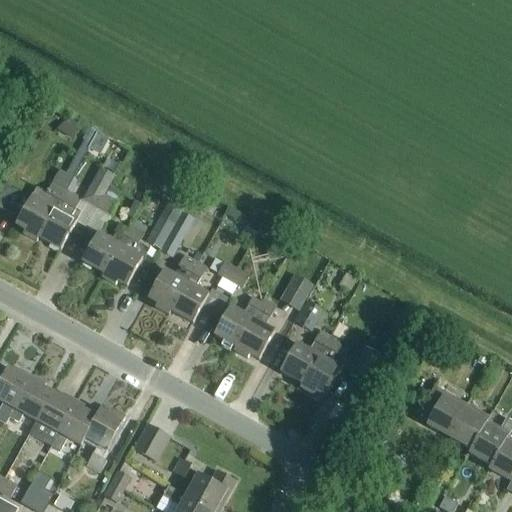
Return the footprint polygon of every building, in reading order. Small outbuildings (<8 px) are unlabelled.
[(98,210),(113,183),(116,178),(100,169),(83,201),(98,210)] [(0,190),(0,218),(16,227),(25,232),(23,236),(37,244),(39,240),(38,240),(63,195),(64,195),(65,192),(52,184),(46,195),(36,190),(31,200),(3,184),(0,190)] [(77,224),(71,220),(80,202),(77,200),(79,197),(66,190),(65,192),(64,195),(63,195),(38,240),(39,240),(61,252),(77,224)] [(104,198),(98,210),(111,217),(117,205),(104,198)] [(160,251),(174,227),(160,219),(146,244),(160,251)] [(161,252),(172,258),(187,232),(177,225),(161,252)] [(104,276),(129,232),(120,227),(111,243),(98,235),(82,264),(104,276)] [(129,232),(104,276),(102,280),(115,287),(117,284),(127,289),(141,263),(143,264),(147,257),(139,244),(144,235),(131,228),(129,232)] [(184,258),(173,277),(164,272),(148,301),(157,306),(155,310),(169,317),(171,313),(198,265),(184,258)] [(198,265),(171,313),(193,326),(209,297),(195,290),(206,270),(198,265)] [(230,283),(237,272),(224,265),(218,276),(230,283)] [(249,279),(237,272),(230,283),(243,290),(249,279)] [(299,313),(313,287),(294,277),(280,302),(299,313)] [(236,349),(261,305),(252,300),(243,316),(230,309),(214,337),(236,349)] [(261,305),(236,349),(234,353),(247,361),(250,357),(259,362),(275,334),(265,328),(276,309),(263,301),(261,305)] [(306,303),(294,324),(312,333),(323,312),(306,303)] [(280,374),(302,386),(329,338),(320,333),(309,353),(296,345),(280,374)] [(342,345),(329,338),(302,386),(300,390),(313,397),(316,393),(325,399),(341,370),(327,363),(332,354),(336,357),(342,345)] [(365,385),(380,357),(366,349),(350,377),(365,385)] [(10,420),(32,379),(19,371),(17,375),(8,370),(0,383),(0,402),(6,406),(0,415),(0,423),(6,427),(10,420)] [(37,423),(52,395),(43,390),(45,386),(32,379),(10,420),(18,425),(23,416),(37,423)] [(449,439),(467,407),(434,389),(425,404),(436,410),(426,427),(449,439)] [(52,395),(37,423),(32,432),(29,436),(51,448),(77,403),(63,396),(61,400),(52,395)] [(60,453),(63,449),(67,440),(81,448),(85,440),(96,419),(87,414),(89,410),(77,403),(51,448),(60,453)] [(470,451),(487,423),(489,420),(467,407),(449,439),(470,451)] [(85,440),(98,447),(87,467),(100,475),(106,463),(102,461),(125,420),(111,413),(109,417),(100,411),(96,419),(85,440)] [(490,467),(507,439),(511,430),(511,423),(506,420),(500,431),(487,423),(470,451),(468,455),(490,467)] [(156,464),(170,440),(148,427),(134,452),(156,464)] [(511,442),(507,439),(490,467),(488,471),(511,484),(511,482),(511,442)] [(186,498),(211,511),(215,511),(219,505),(223,507),(236,483),(217,473),(211,483),(186,469),(188,465),(181,461),(173,474),(193,485),(186,498)] [(112,486),(123,492),(130,480),(119,473),(112,486)] [(423,486),(432,492),(438,490),(442,482),(429,475),(423,486)] [(4,481),(0,488),(0,493),(10,500),(17,488),(4,481)] [(32,484),(20,505),(21,506),(31,511),(42,490),(32,484)] [(117,505),(123,492),(112,486),(105,499),(117,505)] [(211,511),(186,498),(170,489),(165,499),(181,507),(178,511),(211,511)] [(47,511),(54,500),(43,494),(37,506),(47,511)] [(59,496),(53,507),(62,511),(69,511),(74,504),(59,496)] [(454,511),(458,506),(445,499),(439,510),(442,511),(454,511)] [(0,511),(4,511),(8,505),(0,500),(0,511)]
